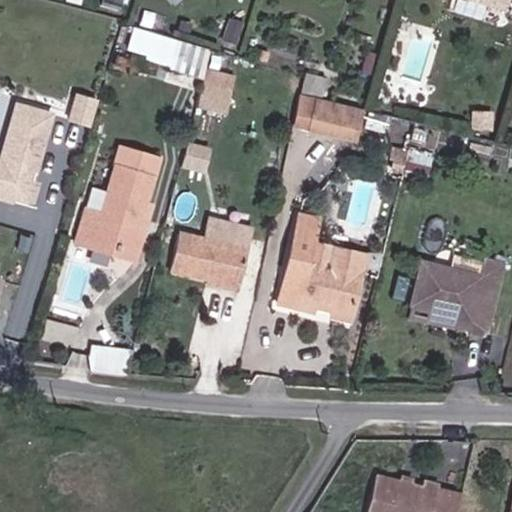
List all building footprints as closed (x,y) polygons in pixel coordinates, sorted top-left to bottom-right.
[(104,0),(102,11),(119,16),(124,2),(116,0),(104,0)] [(466,0),(503,11),(506,0),(466,0)] [(234,77),(204,68),(200,84),(230,92),(234,77)] [(93,104),(99,85),(77,79),(71,98),(93,104)] [(230,92),(200,84),(194,109),(223,117),(230,92)] [(316,96),(300,93),(293,124),(308,128),(316,96)] [(349,104),(316,96),(308,128),(307,131),(341,138),(349,104)] [(21,124),(25,107),(16,104),(11,121),(21,124)] [(356,142),(364,108),(349,104),(341,138),(356,142)] [(0,152),(0,199),(9,202),(16,177),(31,181),(50,114),(25,107),(21,124),(11,121),(2,153),(0,152)] [(83,204),(76,232),(127,248),(138,215),(145,217),(151,196),(144,193),(155,151),(119,141),(100,209),(83,204)] [(24,206),(31,181),(16,177),(9,202),(24,206)] [(83,204),(100,209),(106,188),(89,184),(83,204)] [(127,248),(76,232),(73,242),(133,258),(145,217),(138,215),(127,248)] [(313,219),(296,215),(276,303),(294,307),(295,301),(312,304),(313,299),(332,303),(331,308),(352,313),(361,270),(324,262),(328,245),(308,241),(313,219)] [(206,276),(238,284),(251,235),(216,226),(213,238),(178,229),(168,266),(206,276)] [(324,262),(361,270),(365,253),(328,245),(324,262)] [(409,302),(413,304),(467,316),(464,325),(487,331),(504,262),(485,258),(481,275),(420,260),(409,302)] [(237,289),(238,284),(206,276),(205,281),(237,289)] [(294,307),(310,311),(312,304),(295,301),(294,307)] [(467,316),(413,304),(410,316),(463,329),(464,325),(467,316)] [(331,308),(330,314),(351,319),(352,313),(331,308)] [(88,366),(126,371),(131,352),(92,346),(88,366)] [(397,481),(411,485),(413,478),(399,474),(397,481)] [(421,488),(411,485),(397,481),(374,476),(364,511),(431,511),(438,489),(439,484),(422,480),(421,488)] [(431,511),(456,511),(460,495),(438,489),(431,511)]
